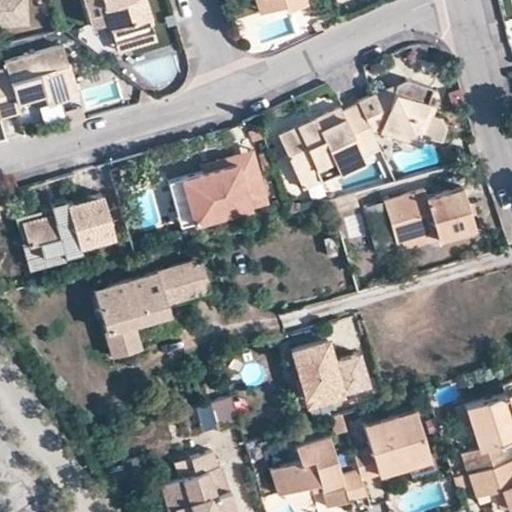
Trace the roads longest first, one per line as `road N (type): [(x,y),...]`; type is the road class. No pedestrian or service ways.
road 1 (residential): [(0,168),(229,100)]
road 2 (residential): [(229,100),(436,0)]
road 3 (residential): [(511,162),(466,0)]
